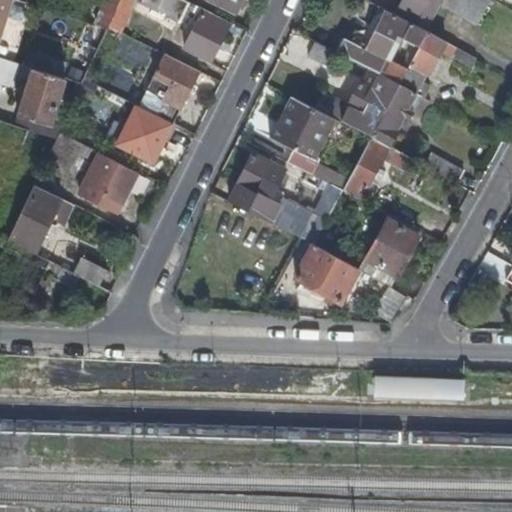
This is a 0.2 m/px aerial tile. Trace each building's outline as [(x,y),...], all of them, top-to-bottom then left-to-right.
[(0,0),(0,31),(10,0),(0,0)] [(104,0),(93,24),(106,29),(108,25),(117,5),(104,0)] [(209,60),(229,22),(203,9),(187,1),(184,0),(119,0),(117,5),(108,25),(117,30),(131,0),(139,0),(152,7),(149,16),(162,22),(166,14),(178,20),(184,8),(199,16),(183,47),(209,60)] [(212,0),(235,11),(240,0),(212,0)] [(403,0),(395,15),(427,32),(442,4),(444,0),(403,0)] [(478,24),(491,0),(444,0),(442,4),(478,24)] [(339,34),(331,49),(344,55),(381,75),(399,84),(406,71),(389,61),(401,37),(419,47),(427,32),(395,15),(386,10),(366,49),(339,34)] [(40,32),(76,43),(81,22),(46,12),(40,32)] [(473,66),(477,59),(429,32),(407,72),(408,73),(401,86),(413,92),(417,94),(425,79),(420,76),(423,72),(429,74),(441,51),(453,58),(454,55),(473,66)] [(336,71),(344,55),(331,49),(316,41),(308,56),(336,71)] [(174,123),(200,71),(165,53),(154,76),(171,85),(164,100),(159,97),(151,112),(174,123)] [(51,121),(65,78),(31,67),(20,64),(0,57),(0,83),(13,88),(15,80),(26,84),(17,114),(20,115),(17,125),(18,126),(56,137),(58,132),(61,126),(51,121)] [(341,97),(331,117),(333,118),(340,122),(371,138),(399,84),(381,75),(371,94),(358,87),(350,103),(341,97)] [(408,110),(417,94),(413,92),(401,86),(399,84),(371,138),(389,148),(397,130),(405,116),(410,118),(413,113),(408,110)] [(312,159),(333,118),(331,117),(291,96),(270,137),(293,149),(312,159)] [(154,163),(174,123),(151,112),(137,105),(117,144),(154,163)] [(69,169),(81,143),(61,133),(48,159),(69,169)] [(407,171),(413,161),(389,148),(371,138),(349,179),(343,191),(360,200),(368,186),(379,167),(383,158),(407,171)] [(293,149),(287,161),(310,173),(320,179),(343,191),(349,179),(316,161),(312,159),(293,149)] [(116,212),(137,171),(100,152),(79,193),(116,212)] [(287,170),(272,162),(254,153),(230,200),(314,244),(343,191),(320,179),(315,188),(326,190),(314,213),(283,196),(280,201),(272,198),(280,182),(287,170)] [(432,153),(424,167),(456,184),(464,171),(432,153)] [(379,167),(368,186),(375,191),(386,172),(379,167)] [(63,225),(73,204),(34,185),(30,193),(9,240),(34,253),(50,218),(63,225)] [(388,219),(366,259),(397,276),(419,236),(388,219)] [(48,263),(7,243),(0,258),(0,272),(35,290),(48,263)] [(339,303),(358,269),(314,244),(296,279),(339,303)] [(81,257),(73,273),(78,275),(97,284),(107,269),(81,257)] [(391,287),(397,276),(366,259),(360,270),(391,287)] [(73,273),(60,266),(54,277),(72,286),(78,275),(73,273)] [(392,315),(404,297),(390,287),(377,305),(392,315)] [(374,376),(373,398),(464,401),(465,379),(374,376)]
